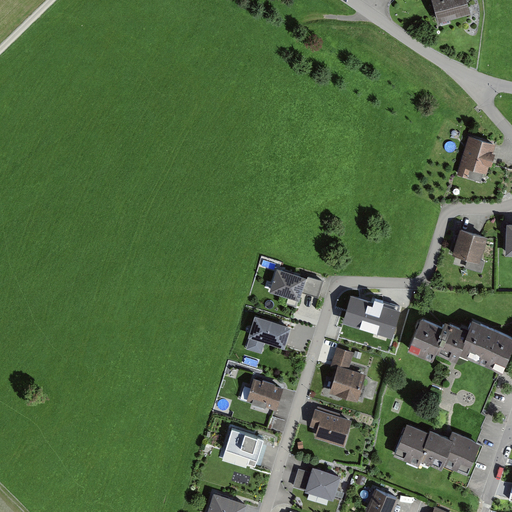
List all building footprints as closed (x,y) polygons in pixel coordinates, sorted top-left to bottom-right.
[(465,0),(431,0),(438,25),(470,16),(465,0)] [(497,145),(469,137),(459,174),(471,177),(473,170),(489,174),(497,145)] [(487,238),(461,229),(453,253),(479,262),(487,238)] [(307,277),(276,267),(269,291),(298,299),(301,291),(319,297),(325,278),(308,273),(307,277)] [(396,331),(400,302),(384,300),(384,295),(349,290),(344,324),(396,331)] [(293,322),(254,309),(246,333),(249,334),(244,347),(260,353),(264,340),(284,347),(293,322)] [(442,327),(421,318),(408,349),(432,359),(435,352),(456,361),(460,351),(502,369),(511,345),(511,337),(471,321),(467,330),(444,321),(442,327)] [(355,352),(338,347),(333,366),(338,367),(331,392),(358,400),(366,375),(349,370),(355,352)] [(282,389),(254,381),(248,403),(276,411),(282,389)] [(351,420),(317,410),(312,427),(318,429),(315,440),(344,448),(351,420)] [(428,434),(407,425),(395,453),(421,465),(424,459),(441,466),(443,462),(468,472),(480,443),(453,431),(450,438),(430,430),(428,434)] [(264,438),(234,429),(226,454),(256,463),(264,438)] [(311,473),(303,470),(297,486),(335,499),(342,477),(313,467),(311,473)] [(392,511),(398,498),(376,488),(367,511),(369,511),(392,511)] [(242,511),(246,501),(215,493),(209,511),(242,511)]
